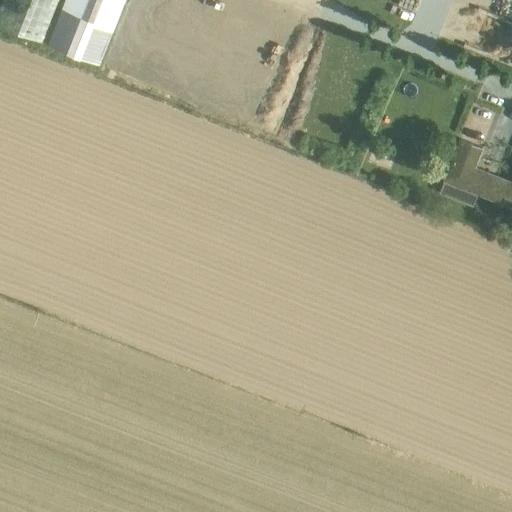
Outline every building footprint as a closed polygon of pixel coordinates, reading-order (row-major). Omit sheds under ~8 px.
[(58,0),(2,0),(0,6),(0,24),(42,41),(58,0)] [(67,0),(50,44),(98,63),(122,0),(67,0)] [(187,0),(131,0),(105,66),(154,85),(187,0)] [(288,10),(263,0),(196,0),(161,88),(244,121),(288,10)] [(511,180),(511,181),(475,166),(482,147),(461,138),(445,179),(511,205),(511,180)]
